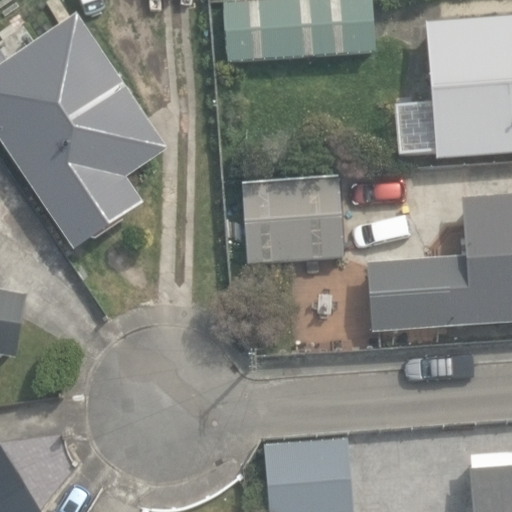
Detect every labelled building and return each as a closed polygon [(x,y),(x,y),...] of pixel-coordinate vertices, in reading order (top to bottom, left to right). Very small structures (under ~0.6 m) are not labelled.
[(274,0),(223,3),(227,67),(379,57),(375,0),(274,0)] [(0,141),(74,252),(145,205),(127,178),(169,150),(79,16),(8,63),(0,51),(0,141)] [(438,154),(438,160),(511,154),(511,19),(430,25),(435,102),(396,105),(400,157),(438,154)] [(245,180),(250,264),(344,258),(340,175),(245,180)] [(366,261),(370,330),(511,322),(511,195),(461,198),(465,258),(366,261)] [(0,358),(18,362),(29,297),(0,291),(0,358)] [(272,511),(354,511),(349,441),(267,448),(272,511)] [(0,511),(40,511),(0,445),(0,511)] [(511,511),(511,452),(466,456),(470,511),(511,511)]
